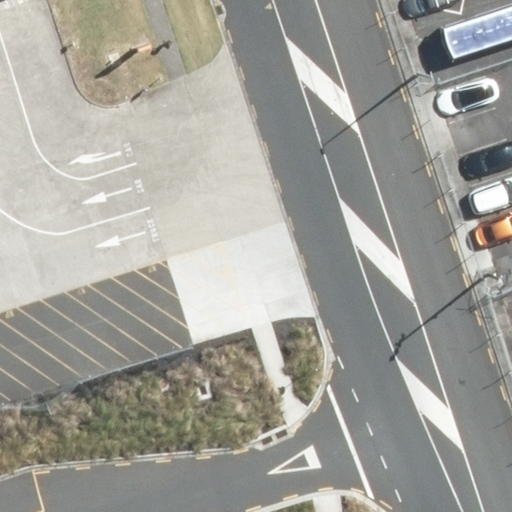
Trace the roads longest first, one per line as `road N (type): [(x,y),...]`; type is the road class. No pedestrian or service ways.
road 1 (unclassified): [(303,0),(437,398)]
road 2 (tertiary): [(110,511),(437,398)]
road 3 (unclassified): [(437,398),(483,511)]
